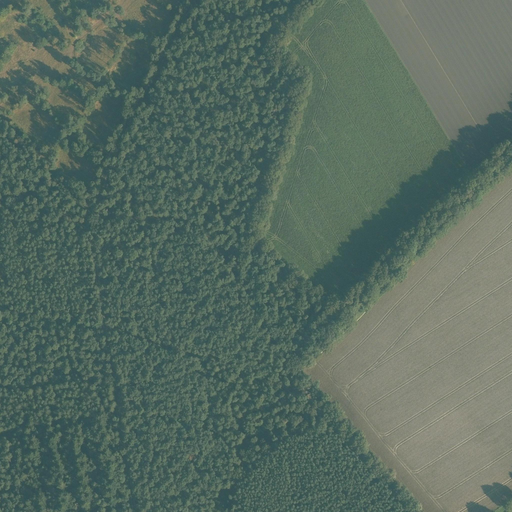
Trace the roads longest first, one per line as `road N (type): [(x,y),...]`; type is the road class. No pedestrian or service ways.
road 1 (track): [(97,215),(131,504)]
road 2 (track): [(97,215),(193,0)]
road 3 (track): [(244,292),(195,223),(97,215)]
